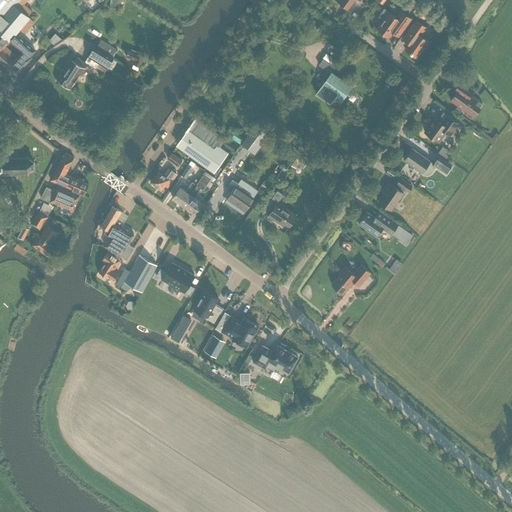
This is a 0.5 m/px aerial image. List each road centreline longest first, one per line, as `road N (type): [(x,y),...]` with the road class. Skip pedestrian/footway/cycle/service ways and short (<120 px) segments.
road 1 (tertiary): [(511,501),(277,298)]
road 2 (unclassified): [(277,298),(428,85)]
road 3 (tertiary): [(277,298),(132,192)]
